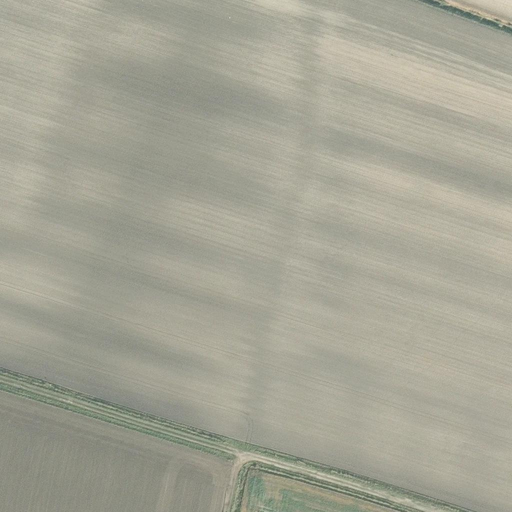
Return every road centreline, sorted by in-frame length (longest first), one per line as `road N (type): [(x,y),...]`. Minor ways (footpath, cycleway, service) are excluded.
road 1 (track): [(239,456),(0,383)]
road 2 (track): [(430,511),(239,456)]
